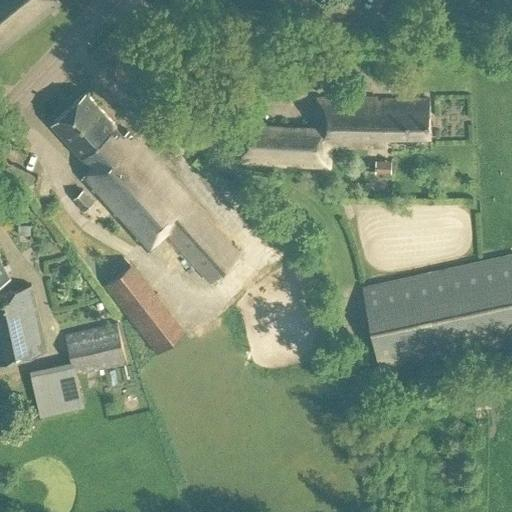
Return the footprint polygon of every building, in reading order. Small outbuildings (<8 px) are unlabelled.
[(58,0),(0,0),(0,53),(62,4),(58,0)] [(90,164),(124,133),(86,92),(53,123),(90,164)] [(297,163),(330,165),(331,150),(368,149),(368,145),(374,145),(374,148),(388,147),(388,139),(431,138),(430,97),(378,98),(378,95),(315,96),(315,116),(321,116),(322,127),(237,123),(235,161),(286,163),(286,161),(297,161),(297,163)] [(124,133),(90,164),(84,176),(151,249),(168,233),(210,281),(242,252),(129,129),(124,133)] [(391,160),(375,160),(375,172),(391,173),(391,160)] [(83,189),(73,198),(84,211),(94,202),(83,189)] [(17,234),(29,233),(29,224),(17,225),(17,234)] [(511,254),(423,273),(363,285),(381,372),(511,343),(511,254)] [(0,281),(11,276),(0,256),(0,281)] [(132,261),(102,285),(154,352),(185,328),(132,261)] [(0,360),(47,350),(33,283),(0,291),(0,360)] [(65,334),(72,360),(30,370),(41,416),(84,407),(77,374),(128,363),(117,322),(65,334)]
